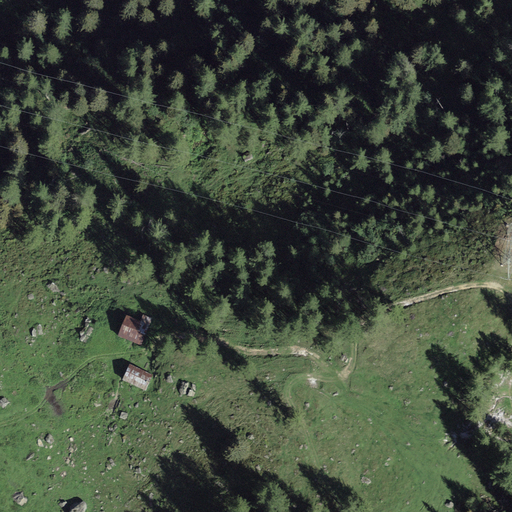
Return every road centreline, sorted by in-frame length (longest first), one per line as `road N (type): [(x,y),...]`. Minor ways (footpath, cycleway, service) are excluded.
road 1 (track): [(511,299),(489,281),(444,287),(350,336),(330,364)]
road 2 (track): [(154,345),(174,334),(207,337),(304,351),(330,364)]
